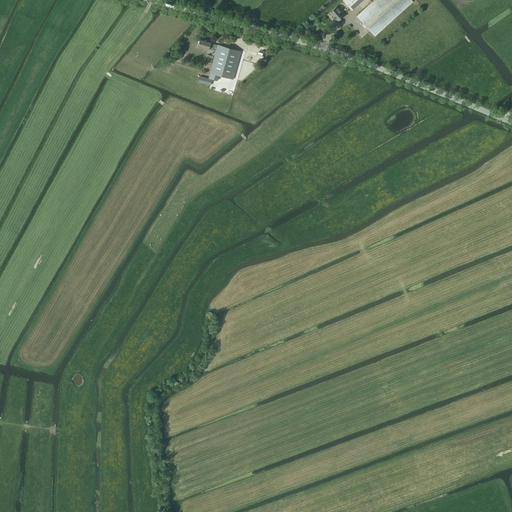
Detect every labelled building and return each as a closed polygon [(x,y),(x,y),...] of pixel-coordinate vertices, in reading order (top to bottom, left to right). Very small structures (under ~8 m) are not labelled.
[(343,0),(343,1),(351,9),(360,0),(343,0)] [(374,0),(356,16),(375,36),(413,2),(411,0),(374,0)] [(337,6),(330,13),(335,18),(334,19),(336,22),(344,15),(337,8),(338,7),(337,6)] [(208,49),(216,51),(210,73),(233,79),(241,51),(217,45),(210,43),(200,40),(198,46),(208,49)] [(212,79),(200,76),(198,82),(210,86),(212,79)]
